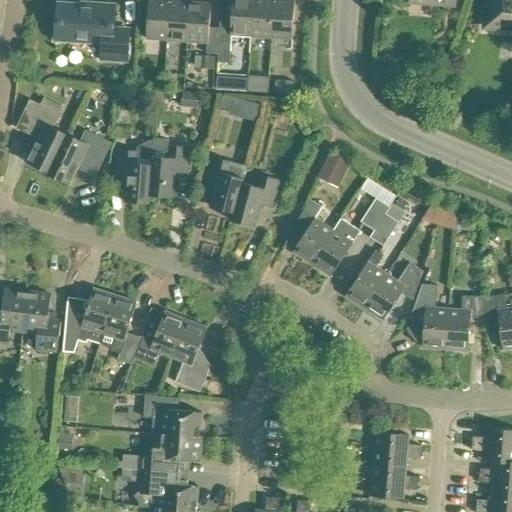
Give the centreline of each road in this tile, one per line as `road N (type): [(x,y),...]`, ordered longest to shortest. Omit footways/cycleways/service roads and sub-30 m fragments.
road 1 (unclassified): [(511,178),(372,117),(345,74),(347,0)]
road 2 (residential): [(239,298),(215,276),(0,207)]
road 3 (residential): [(377,392),(370,344),(291,292),(275,287),(239,298)]
road 4 (residential): [(241,511),(253,407),(265,379)]
